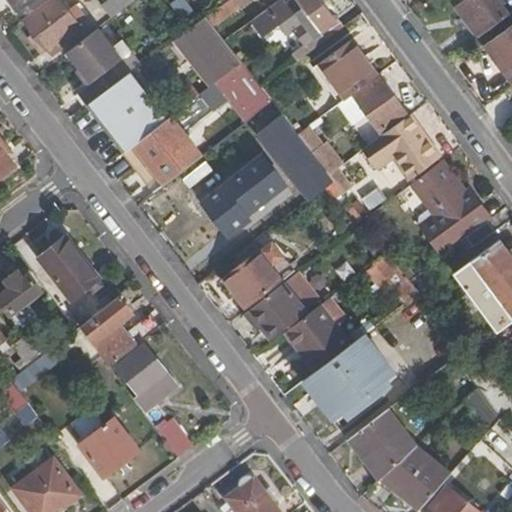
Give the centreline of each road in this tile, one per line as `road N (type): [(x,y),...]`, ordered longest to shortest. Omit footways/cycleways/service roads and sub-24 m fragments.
road 1 (residential): [(269,418),(79,180)]
road 2 (residential): [(511,183),(375,0)]
road 3 (residential): [(269,418),(141,511)]
road 4 (residential): [(79,180),(0,74)]
